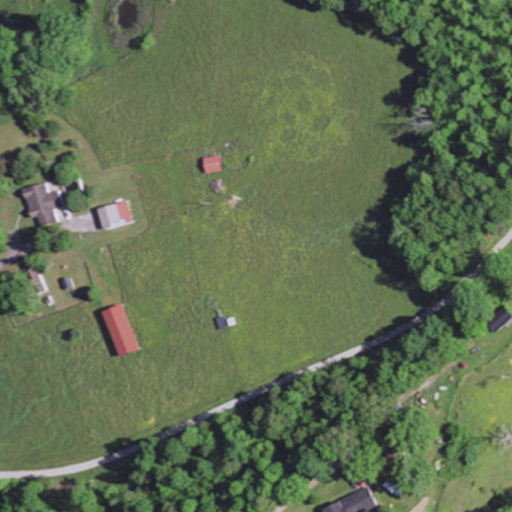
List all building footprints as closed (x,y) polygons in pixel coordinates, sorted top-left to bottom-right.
[(231,173),(230,158),(213,159),(214,175),(231,173)] [(49,229),(66,225),(62,211),(73,209),(69,192),(57,194),(55,185),(33,190),(40,220),(46,218),(49,229)] [(141,226),(137,204),(105,210),(108,232),(141,226)] [(112,314),(129,360),(150,352),(132,306),(112,314)] [(332,510),(333,511),(380,511),(387,509),(377,489),(332,510)]
